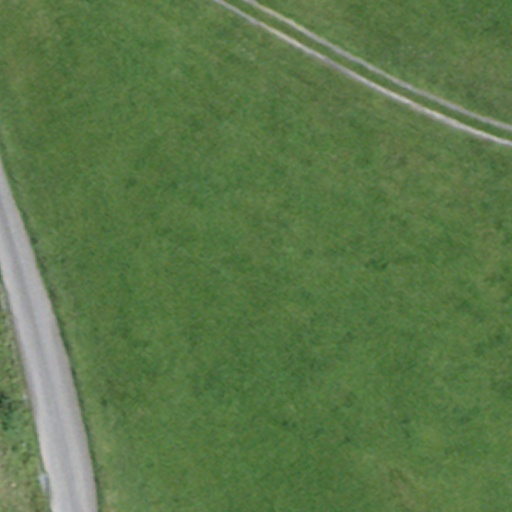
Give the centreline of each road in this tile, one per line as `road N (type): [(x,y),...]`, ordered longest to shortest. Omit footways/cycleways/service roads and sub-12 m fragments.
road 1 (unclassified): [(0,206),(46,360),(73,511)]
road 2 (track): [(230,0),(449,115),(511,136)]
